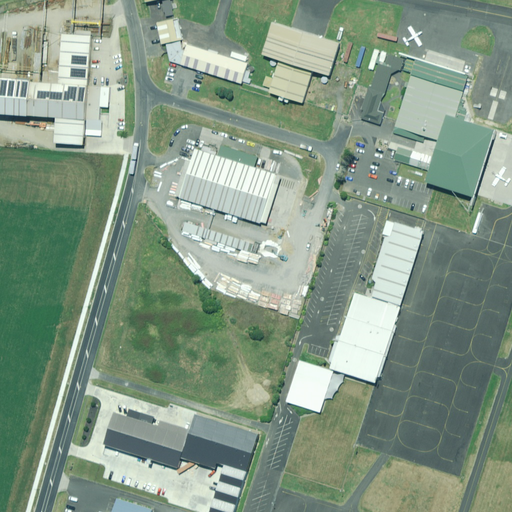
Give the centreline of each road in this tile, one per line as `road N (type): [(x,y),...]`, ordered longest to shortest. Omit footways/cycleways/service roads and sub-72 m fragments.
road 1 (unclassified): [(143,91),(135,184),(43,511)]
road 2 (unclassified): [(320,206),(331,168),(326,149),(143,91)]
